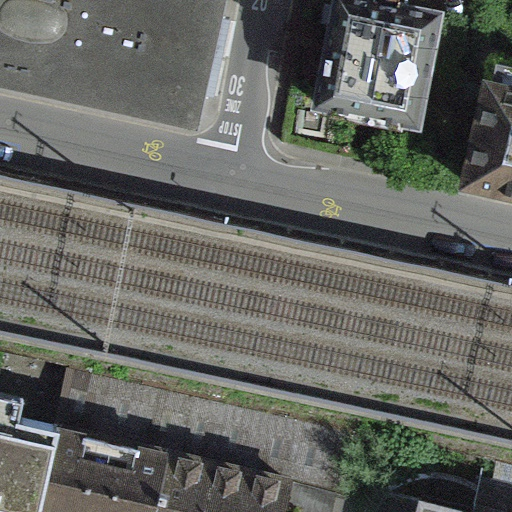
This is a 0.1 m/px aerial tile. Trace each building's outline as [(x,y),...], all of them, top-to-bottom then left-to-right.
[(219,0),(0,0),(0,69),(196,110),(219,0)] [(335,0),(331,26),(317,96),(422,116),(444,3),(426,0),(335,0)] [(511,66),(503,64),(500,74),(490,72),(466,179),(511,189),(511,66)] [(0,503),(32,511),(38,511),(63,418),(19,406),(21,397),(0,391),(0,503)] [(172,443),(63,418),(38,511),(285,511),(295,472),(172,443)] [(511,511),(424,491),(418,511),(511,511)]
